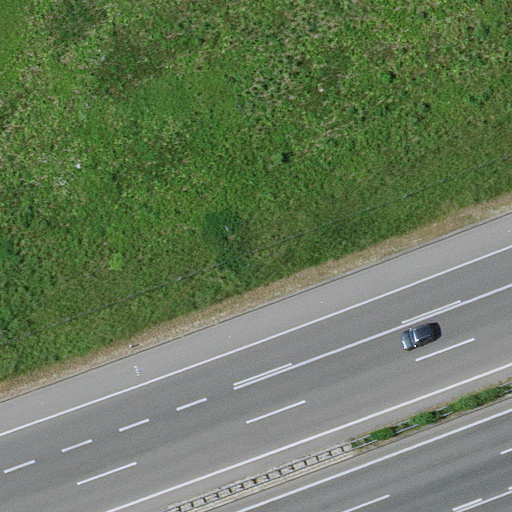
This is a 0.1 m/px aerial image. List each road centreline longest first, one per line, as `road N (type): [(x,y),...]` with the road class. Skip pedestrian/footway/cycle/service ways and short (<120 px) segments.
road 1 (motorway): [(511,323),(0,511)]
road 2 (motorway): [(345,511),(511,448)]
